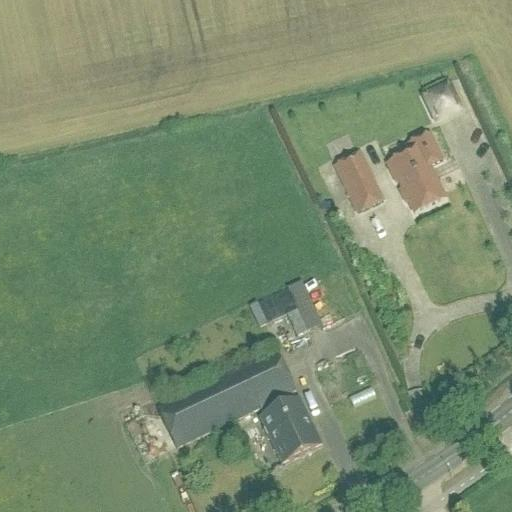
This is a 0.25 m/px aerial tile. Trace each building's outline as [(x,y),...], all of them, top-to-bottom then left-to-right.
[(443,165),(430,138),(409,149),(412,157),(388,169),(397,187),(399,186),(403,193),(400,194),(406,207),(409,206),(415,218),(445,204),(430,172),(443,165)] [(361,187),(350,164),(336,171),(358,218),(383,206),(372,182),(361,187)] [(309,326),(411,278),(391,237),(289,285),(309,326)] [(260,413),(292,398),(296,396),(277,356),(158,414),(176,453),(260,413)] [(292,398),(260,413),(264,422),(260,424),(265,434),(264,435),(267,441),(268,440),(282,469),(322,450),(300,405),(296,406),(292,398)]
